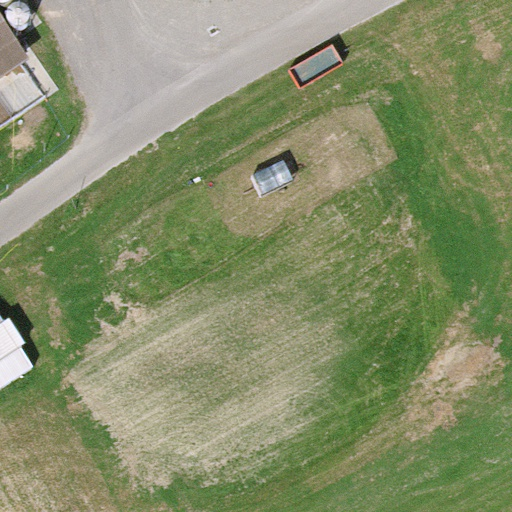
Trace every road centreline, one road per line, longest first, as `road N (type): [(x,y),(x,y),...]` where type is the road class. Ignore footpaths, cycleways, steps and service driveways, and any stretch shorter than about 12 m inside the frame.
road 1 (unclassified): [(370,0),(242,69),(145,107)]
road 2 (unclassified): [(145,107),(76,172),(0,222)]
